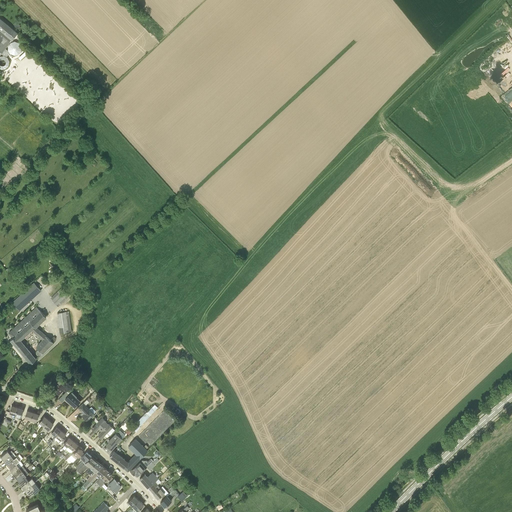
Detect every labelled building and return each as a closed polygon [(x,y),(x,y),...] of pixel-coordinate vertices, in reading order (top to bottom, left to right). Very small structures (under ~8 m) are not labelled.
[(0,53),(18,32),(0,17),(0,53)] [(22,60),(28,53),(26,51),(20,57),(22,60)] [(27,304),(23,300),(30,293),(34,297),(42,290),(34,282),(12,302),(19,311),(27,304)] [(69,297),(60,287),(50,296),(50,297),(58,306),(69,297)] [(35,327),(37,327),(47,317),(37,307),(9,332),(14,337),(10,340),(30,363),(37,358),(21,340),(35,327)] [(69,311),(58,312),(61,333),(73,331),(69,311)] [(38,335),(42,339),(36,346),(39,349),(37,351),(36,355),(37,356),(41,355),(43,353),(54,342),(53,342),(51,340),(46,335),(41,330),(38,335)] [(66,386),(66,385),(69,383),(67,381),(68,380),(67,380),(65,379),(62,375),(56,381),(56,380),(49,387),(55,392),(54,393),(57,395),(61,391),(62,391),(62,390),(66,386)] [(76,397),(77,396),(69,388),(59,399),(62,402),(65,399),(74,407),(80,401),(76,397)] [(87,399),(83,403),(78,408),(84,414),(82,416),(87,420),(94,414),(86,405),(89,401),(87,399)] [(138,424),(134,429),(136,431),(140,427),(140,426),(144,422),(144,421),(147,418),(158,407),(155,404),(136,423),(138,424)] [(15,414),(18,407),(12,405),(9,412),(15,414)] [(21,416),(24,408),(18,407),(15,414),(21,416)] [(31,419),(33,412),(27,410),(25,417),(31,419)] [(31,419),(37,421),(39,414),(33,412),(31,419)] [(44,425),(49,419),(44,415),(39,421),(44,425)] [(100,429),(107,423),(106,421),(103,417),(99,421),(96,418),(94,420),(97,423),(92,428),(95,431),(99,428),(100,429)] [(44,425),(49,429),(54,423),(49,419),(44,425)] [(130,433),(134,429),(138,424),(136,423),(135,422),(127,430),(130,433)] [(112,427),(109,423),(108,424),(107,423),(100,429),(102,431),(98,434),(102,438),(107,433),(110,436),(115,430),(112,427)] [(56,436),(61,430),(57,426),(52,431),(56,436)] [(56,436),(61,440),(66,434),(61,430),(56,436)] [(112,449),(122,439),(116,433),(108,441),(109,442),(107,445),(112,449)] [(69,446),(74,440),(69,436),(64,442),(69,446)] [(148,450),(147,449),(149,447),(145,443),(143,445),(136,438),(128,446),(136,453),(128,461),(118,453),(121,449),(118,447),(115,450),(114,450),(110,455),(128,470),(131,466),(140,458),(148,450)] [(69,446),(73,450),(78,444),(74,440),(69,446)] [(78,456),(79,456),(85,450),(80,446),(73,453),(71,455),(75,459),(78,456)] [(4,459),(11,454),(13,452),(11,450),(9,452),(8,450),(1,455),(4,459)] [(77,470),(91,456),(87,452),(81,458),(83,460),(78,465),(79,466),(77,468),(76,467),(74,469),(76,471),(77,470)] [(7,463),(14,458),(11,454),(4,459),(7,463)] [(11,468),(17,463),(20,460),(17,456),(14,458),(7,463),(11,468)] [(91,466),(97,460),(91,456),(77,470),(79,472),(80,473),(86,467),(88,468),(90,465),(91,466)] [(102,465),(97,460),(91,466),(94,469),(89,473),(92,475),(102,465)] [(143,461),(141,462),(140,461),(130,470),(134,474),(135,473),(138,475),(146,468),(147,467),(149,464),(147,462),(146,461),(143,461)] [(13,472),(20,467),(17,463),(11,468),(10,468),(13,472)] [(101,475),(107,469),(102,465),(92,475),(88,479),(90,481),(98,472),(101,475)] [(16,476),(23,471),(20,467),(13,472),(16,476)] [(101,486),(106,481),(112,474),(107,469),(101,475),(96,481),(101,486)] [(19,481),(25,476),(26,475),(23,471),(16,476),(19,481)] [(148,487),(155,481),(158,478),(155,475),(153,477),(150,475),(147,477),(144,474),(140,478),(148,487)] [(22,485),(29,480),(25,476),(19,481),(22,485)] [(25,489),(35,481),(32,477),(29,480),(22,485),(25,489)] [(114,478),(109,484),(108,484),(108,485),(110,486),(112,488),(116,492),(121,486),(118,482),(117,482),(114,478)] [(40,489),(35,482),(35,481),(25,489),(28,493),(30,492),(32,495),(40,489)] [(108,484),(106,481),(101,486),(106,490),(108,488),(110,486),(108,485),(108,484)] [(158,485),(155,481),(148,487),(154,494),(160,488),(158,485)] [(160,501),(169,493),(167,491),(163,486),(160,488),(154,494),(158,498),(160,501)] [(170,498),(172,496),(177,491),(175,488),(171,492),(169,493),(160,501),(165,506),(169,503),(172,500),(170,498)] [(182,501),(187,496),(183,491),(177,496),(182,501)] [(133,505),(139,499),(134,495),(128,501),(133,505)] [(138,510),(143,504),(139,499),(133,505),(138,510)] [(108,511),(107,510),(109,507),(103,502),(94,511),(108,511)]
